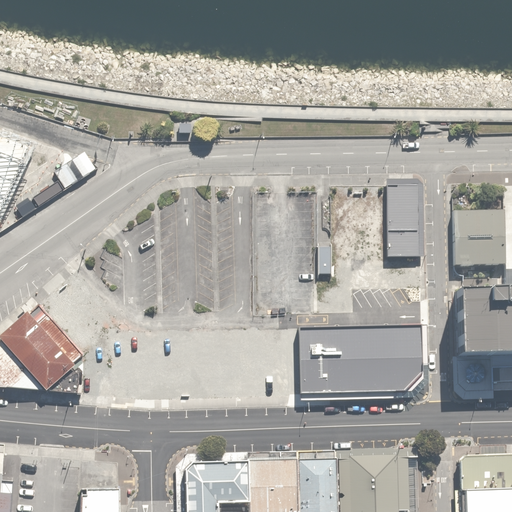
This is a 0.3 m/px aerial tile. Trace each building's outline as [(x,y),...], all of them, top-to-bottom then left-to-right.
[(382,184),(382,256),(419,255),(418,184),(382,184)] [(451,266),(503,265),(502,209),(450,210),(451,266)] [(72,270),(45,294),(91,346),(106,333),(118,322),(72,270)] [(511,290),(452,292),(454,357),(511,355),(511,290)] [(45,294),(25,312),(71,364),(91,346),(45,294)] [(73,368),(71,364),(25,312),(0,332),(0,342),(44,392),(72,393),(73,368)] [(420,384),(419,329),(318,331),(320,395),(411,393),(420,384)] [(286,330),(173,332),(175,399),(287,397),(286,330)] [(124,400),(142,399),(141,332),(123,333),(124,400)] [(142,399),(175,399),(173,332),(141,332),(142,399)] [(107,400),(124,400),(123,333),(106,333),(107,400)] [(0,386),(35,389),(0,347),(0,386)] [(511,355),(454,357),(455,385),(463,394),(511,392),(511,355)] [(0,453),(0,511),(9,511),(13,478),(0,476),(3,454),(0,453)] [(461,454),(461,491),(511,490),(511,453),(508,453),(461,454)] [(406,511),(405,456),(335,458),(336,511),(406,511)] [(336,511),(335,458),(292,459),(293,511),(336,511)] [(293,511),(292,459),(245,461),(246,503),(246,511),(293,511)] [(180,463),(181,511),(214,511),(215,504),(246,503),(245,461),(180,463)] [(77,511),(113,511),(113,488),(77,489),(77,511)] [(511,511),(511,490),(461,491),(462,509),(461,511),(511,511)]
